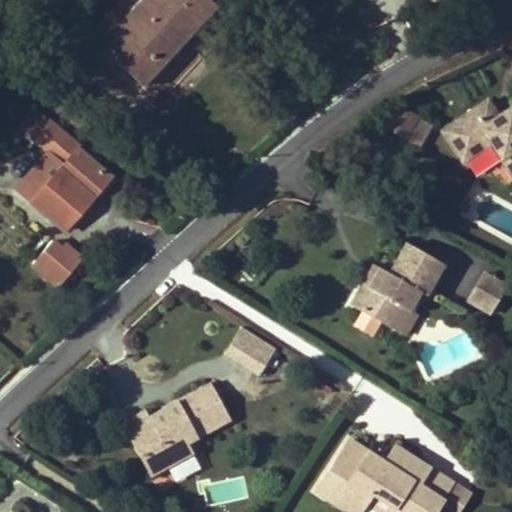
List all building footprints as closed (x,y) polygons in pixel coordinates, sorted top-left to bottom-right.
[(211,0),(140,0),(120,22),(110,14),(90,36),(142,84),(217,4),(211,0)] [(445,126),(458,144),(470,135),(479,147),(494,136),(511,161),(511,111),(502,110),(500,108),(490,94),(445,126)] [(511,99),(500,108),(502,110),(511,111),(511,99)] [(418,115),(396,103),(384,125),(406,137),(418,115)] [(433,123),(418,115),(406,137),(421,145),(433,123)] [(50,121),(34,139),(65,166),(33,202),(65,231),(111,178),(78,150),(81,148),(50,121)] [(467,156),(479,147),(470,135),(458,144),(467,156)] [(55,236),(41,252),(53,262),(57,258),(71,271),(82,260),(55,236)] [(355,302),(406,332),(417,312),(424,317),(435,298),(429,294),(446,264),(410,244),(393,273),(382,290),(367,281),(355,302)] [(367,281),(382,290),(393,273),(377,263),(367,281)] [(464,305),(491,317),(506,283),(479,271),(464,305)] [(413,336),(424,317),(417,312),(406,332),(413,336)] [(237,328),(220,357),(260,380),(276,350),(237,328)] [(206,376),(119,422),(146,472),(188,450),(183,439),(227,415),(206,376)] [(332,415),(346,390),(328,381),(314,405),(332,415)] [(441,453),(416,436),(409,447),(401,449),(360,423),(333,466),(335,473),(339,477),(346,476),(348,473),(352,476),(376,491),(384,479),(387,481),(404,492),(403,495),(429,511),(436,511),(454,484),(431,469),(441,453)] [(416,436),(411,433),(401,449),(409,447),(416,436)] [(465,468),(441,453),(431,469),(454,484),(465,468)] [(376,491),(352,476),(348,483),(371,498),(376,492),(376,491)] [(404,492),(387,481),(378,496),(396,506),(403,495),(404,492)]
